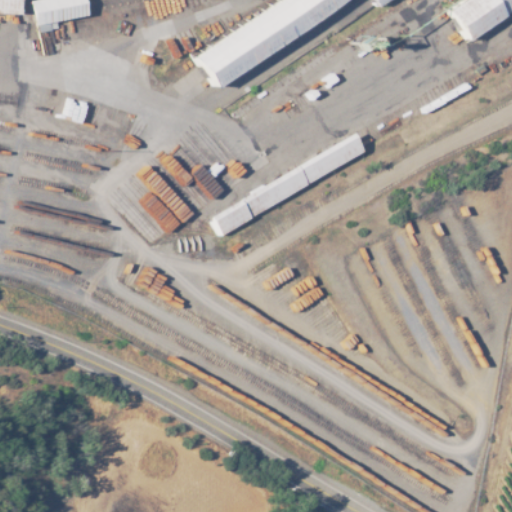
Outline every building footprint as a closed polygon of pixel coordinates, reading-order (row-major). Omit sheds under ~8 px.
[(13,0),(12,19),(0,18),(0,0),(13,0)] [(53,20),(82,14),(79,0),(26,0),(32,32),(54,28),(53,20)] [(206,81),(353,0),(371,0),(373,2),(376,0),(277,0),(189,49),(206,81)] [(462,38),(511,6),(511,0),(455,0),(443,8),(462,38)] [(359,151),(349,132),(315,151),(325,169),(359,151)]
